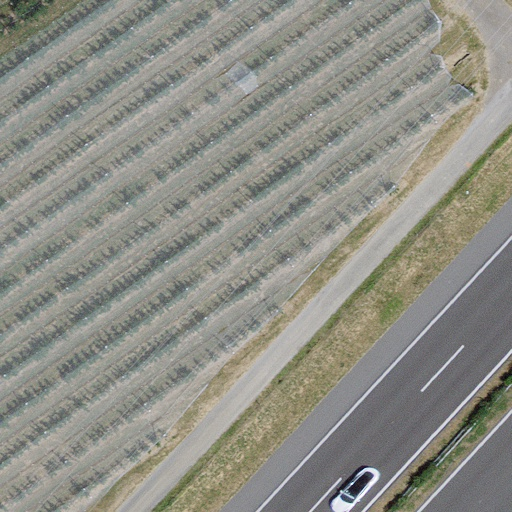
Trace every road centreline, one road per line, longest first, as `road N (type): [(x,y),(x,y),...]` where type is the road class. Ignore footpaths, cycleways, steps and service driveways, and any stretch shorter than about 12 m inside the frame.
road 1 (track): [(134,511),(511,106)]
road 2 (motorway): [(511,294),(309,511)]
